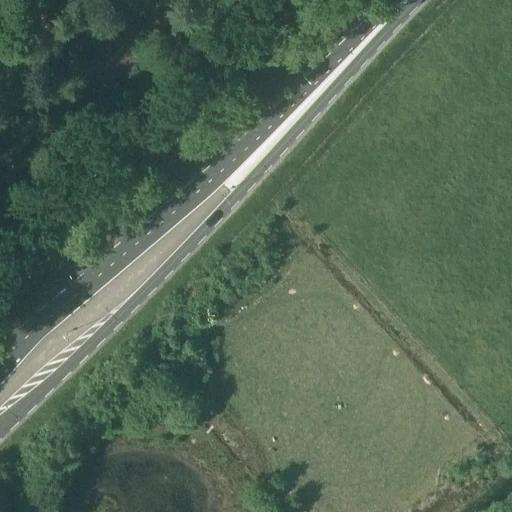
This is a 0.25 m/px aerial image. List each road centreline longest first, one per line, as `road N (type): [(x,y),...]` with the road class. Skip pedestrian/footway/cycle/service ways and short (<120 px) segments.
road 1 (primary): [(0,435),(236,205),(329,88)]
road 2 (primary): [(329,88),(0,357)]
road 3 (primary): [(329,88),(419,0)]
